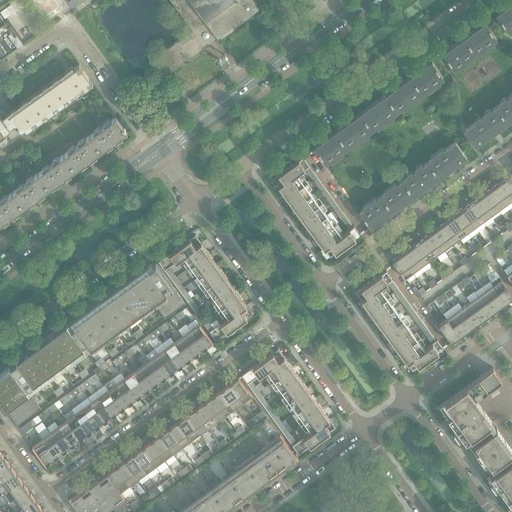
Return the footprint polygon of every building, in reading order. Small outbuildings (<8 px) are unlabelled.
[(75,0),(70,0),(67,2),(72,8),(78,4),(75,0)] [(203,48),(258,8),(251,0),(170,0),(192,30),(148,62),(161,79),(203,48)] [(511,24),(511,0),(496,13),(507,29),(511,24)] [(496,37),(485,21),(463,37),(475,52),(496,37)] [(475,52),(463,37),(442,52),(453,68),(475,52)] [(442,76),(431,60),(410,76),(421,91),(442,76)] [(0,149),(93,84),(79,65),(74,68),(71,65),(66,70),(61,74),(55,77),(50,82),(44,85),(39,90),(33,93),(29,97),(23,100),(18,105),(12,108),(7,112),(2,116),(0,113),(0,149)] [(396,109),(421,91),(410,76),(385,94),(396,109)] [(371,128),(396,109),(385,94),(359,113),(371,128)] [(507,122),(511,118),(511,94),(496,107),(507,122)] [(475,145),(507,122),(496,107),(464,130),(475,145)] [(346,146),(371,128),(359,113),(335,130),(346,146)] [(127,132),(115,116),(89,135),(101,151),(127,132)] [(325,161),(346,146),(335,130),(314,146),(325,161)] [(101,151),(89,135),(63,154),(75,170),(101,151)] [(439,177),(466,157),(455,141),(428,161),(439,177)] [(75,170),(63,154),(37,173),(49,189),(75,170)] [(296,173),(309,164),(303,156),(288,166),(294,174),(296,173)] [(413,195),(439,177),(428,161),(402,180),(413,195)] [(278,186),(294,174),(288,166),(272,178),(278,186)] [(49,189),(37,173),(11,192),(23,208),(49,189)] [(303,183),(296,173),(294,174),(278,186),(286,196),(303,183)] [(511,179),(509,175),(501,181),(511,195),(511,179)] [(413,195),(402,180),(380,196),(391,211),(413,195)] [(511,199),(511,195),(501,181),(493,186),(506,204),(511,199)] [(293,206),(311,193),(303,183),(286,196),(293,206)] [(506,204),(493,186),(485,192),(498,210),(506,204)] [(0,224),(23,208),(11,192),(0,200),(0,224)] [(498,210),(485,192),(478,198),(490,215),(498,210)] [(301,217),(319,204),(311,193),(293,206),(301,217)] [(391,211),(380,196),(359,211),(370,227),(391,211)] [(490,215),(478,198),(470,203),(483,221),(490,215)] [(483,221),(470,203),(462,209),(475,227),(483,221)] [(308,227),(326,214),(319,204),(301,217),(308,227)] [(475,227),(462,209),(454,215),(467,232),(475,227)] [(316,237),(334,224),(326,214),(308,227),(316,237)] [(467,232),(454,215),(446,221),(459,238),(467,232)] [(459,238),(446,221),(438,226),(451,244),(459,238)] [(341,235),(334,224),(316,237),(323,248),(339,236),(341,235)] [(345,245),(360,234),(354,225),(341,235),(339,236),(345,245)] [(451,244),(438,226),(431,232),(443,250),(451,244)] [(443,250),(431,232),(423,238),(436,255),(443,250)] [(185,254),(201,242),(195,234),(179,246),(185,254)] [(329,256),(345,245),(339,236),(323,248),(329,256)] [(436,255),(423,238),(415,243),(428,261),(436,255)] [(190,266),(208,253),(201,242),(185,254),(183,255),(183,256),(190,266)] [(428,261),(415,243),(407,249),(420,267),(428,261)] [(164,270),(183,256),(183,255),(185,254),(179,246),(158,261),(164,270)] [(420,267),(407,249),(399,255),(412,272),(420,267)] [(198,276),(216,263),(208,253),(190,266),(198,276)] [(412,272),(399,255),(391,260),(394,264),(404,278),(412,272)] [(90,348),(153,302),(164,318),(184,303),(155,263),(148,268),(73,323),(74,326),(71,329),(69,326),(18,363),(17,361),(10,366),(9,365),(0,372),(0,401),(17,425),(41,408),(28,391),(26,388),(84,346),(82,344),(86,342),(90,348)] [(202,289),(223,273),(216,263),(198,276),(194,279),(202,289)] [(379,287),(392,278),(386,269),(371,280),(377,288),(379,287)] [(213,297),(231,284),(223,273),(202,289),(209,300),(213,297)] [(511,297),(511,294),(499,276),(490,282),(492,285),(505,302),(511,297)] [(361,300),(377,288),(371,280),(355,292),(361,300)] [(221,307),(238,294),(231,284),(213,297),(221,307)] [(505,302),(492,285),(485,290),(498,308),(505,302)] [(369,310),(386,297),(379,287),(377,288),(361,300),(369,310)] [(498,308),(485,290),(477,296),(490,314),(498,308)] [(228,317),(230,316),(246,304),(238,294),(221,307),(228,317)] [(490,314),(477,296),(469,302),(482,319),(490,314)] [(376,320),(394,307),(386,297),(369,310),(376,320)] [(482,319),(469,302),(461,307),(474,325),(482,319)] [(236,324),(252,313),(246,304),(230,316),(236,324)] [(384,331),(402,318),(394,307),(376,320),(384,331)] [(474,325),(461,307),(454,313),(466,331),(474,325)] [(466,331),(454,313),(446,319),(459,336),(466,331)] [(215,340),(236,324),(230,316),(228,317),(209,331),(215,340)] [(391,341),(409,328),(402,318),(384,331),(391,341)] [(459,336),(446,319),(438,324),(451,342),(459,336)] [(212,342),(199,323),(190,330),(204,348),(212,342)] [(399,351),(417,338),(409,328),(391,341),(399,351)] [(204,348),(190,330),(182,336),(195,354),(204,348)] [(195,354),(182,336),(174,342),(187,360),(195,354)] [(422,350),(424,349),(424,348),(417,338),(399,351),(406,362),(422,350)] [(428,359),(443,348),(437,339),(424,348),(424,349),(422,350),(428,359)] [(187,360),(174,342),(165,348),(179,366),(187,360)] [(165,348),(162,343),(154,349),(157,354),(171,372),(179,366),(165,348)] [(118,352),(114,346),(108,351),(111,357),(118,352)] [(268,367),(284,356),(278,348),(262,359),(268,367)] [(412,370),(428,359),(422,350),(406,362),(412,370)] [(171,372),(157,354),(149,360),(162,378),(171,372)] [(273,379),(291,366),(284,356),(268,367),(266,369),(266,370),(273,379)] [(247,384),(266,370),(266,369),(268,367),(262,359),(241,375),(247,384)] [(162,378),(149,360),(141,366),(154,384),(162,378)] [(154,384),(141,366),(132,372),(146,390),(154,384)] [(281,390),(299,377),(291,366),(273,379),(281,389),(281,390)] [(461,390),(439,406),(447,418),(448,418),(456,429),(465,442),(469,438),(473,443),(468,446),(477,459),(486,471),(491,468),(494,472),(489,476),(498,487),(506,499),(511,506),(511,380),(508,374),(501,379),(498,374),(492,367),(486,371),(481,375),(479,376),(461,390)] [(88,373),(85,368),(78,373),(82,378),(88,373)] [(146,390),(132,372),(124,378),(138,396),(146,390)] [(252,395),(241,381),(238,377),(229,383),(232,388),(243,402),(252,395)] [(284,403),(306,387),(299,377),(281,390),(281,389),(277,393),(284,403)] [(138,396),(124,378),(116,384),(129,402),(138,396)] [(243,402),(232,388),(229,383),(220,390),(224,394),(234,408),(243,402)] [(129,402),(116,384),(107,390),(121,408),(129,402)] [(64,391),(60,386),(53,391),(57,396),(64,391)] [(296,410),(314,398),(306,387),(284,403),(292,414),(296,411),(296,410)] [(121,408),(107,390),(99,396),(113,414),(121,408)] [(234,408),(224,394),(220,390),(212,396),(215,401),(225,415),(234,408)] [(113,414),(99,396),(91,402),(104,420),(113,414)] [(225,415),(215,401),(212,396),(203,403),(206,407),(216,421),(225,415)] [(303,421),(321,408),(314,398),(296,410),(296,411),(303,421)] [(104,420),(91,402),(83,408),(96,426),(104,420)] [(216,421),(206,407),(203,403),(194,409),(197,413),(208,428),(216,421)] [(96,426),(83,408),(75,414),(88,432),(96,426)] [(311,431),(313,429),(329,418),(321,408),(303,421),(311,431)] [(208,428),(197,413),(194,409),(185,415),(189,420),(199,434),(208,428)] [(262,417),(259,413),(253,417),(257,421),(262,417)] [(88,432),(75,414),(66,420),(80,438),(88,432)] [(199,434),(189,420),(185,415),(177,422),(180,426),(190,440),(199,434)] [(219,511),(221,511),(221,510),(225,507),(229,504),(230,505),(234,501),(239,498),(238,498),(243,494),(247,491),(247,492),(252,489),(256,485),(260,482),(264,479),(265,479),(269,476),(278,470),(279,469),(278,469),(282,466),(282,467),(287,463),(291,460),(291,459),(295,456),(279,434),(267,417),(267,418),(258,424),(249,431),(241,437),(232,443),(223,450),(214,456),(206,462),(197,469),(188,475),(179,481),(171,488),(162,494),(153,501),(144,507),(137,511),(219,511)] [(257,421),(253,417),(247,421),(251,425),(257,421)] [(319,438),(335,427),(329,418),(313,429),(319,438)] [(80,438),(66,420),(58,426),(71,444),(80,438)] [(190,440),(180,426),(177,422),(168,428),(171,433),(181,447),(190,440)] [(245,430),(241,425),(236,429),(237,431),(239,434),(245,430)] [(71,444),(58,426),(50,432),(63,450),(71,444)] [(63,450),(50,432),(49,432),(46,428),(38,433),(42,438),(55,456),(63,450)] [(181,447),(171,433),(168,428),(159,434),(162,439),(173,453),(181,447)] [(298,453),(319,438),(313,429),(311,431),(292,445),(298,453)] [(173,453),(162,439),(159,434),(150,441),(154,445),(164,459),(173,453)] [(55,456),(42,438),(32,445),(45,463),(55,456)] [(227,443),(224,438),(218,442),(219,444),(222,447),(227,443)] [(164,459),(154,445),(150,441),(142,447),(145,452),(155,466),(164,459)] [(155,466),(145,452),(142,447),(133,454),(136,458),(146,472),(155,466)] [(146,472),(136,458),(133,454),(124,460),(127,465),(138,479),(146,472)] [(204,460),(202,456),(200,455),(195,459),(198,464),(204,460)] [(138,479),(127,465),(124,460),(115,466),(119,471),(129,485),(138,479)] [(0,480),(14,470),(7,462),(0,466),(0,480)] [(192,468),(189,464),(183,468),(187,472),(192,468)] [(129,485),(119,471),(115,466),(106,473),(120,491),(129,485)] [(187,472),(183,468),(177,472),(181,476),(187,472)] [(0,490),(2,492),(20,479),(14,470),(0,480),(0,490)] [(109,511),(107,509),(124,496),(120,491),(106,473),(104,475),(107,479),(100,484),(97,479),(71,499),(80,511),(109,511)] [(107,479),(104,475),(97,479),(100,484),(107,479)] [(175,481),(171,476),(165,480),(169,485),(175,481)] [(8,501),(27,488),(20,479),(2,492),(8,501)] [(169,485),(165,480),(160,484),(163,489),(169,485)] [(14,510),(33,496),(27,488),(8,501),(14,510)] [(16,511),(29,511),(39,505),(33,496),(14,510),(16,511)] [(141,505),(136,499),(130,504),(134,510),(141,505)]
